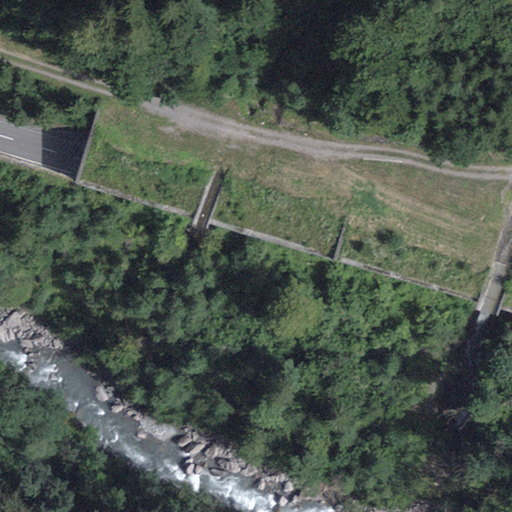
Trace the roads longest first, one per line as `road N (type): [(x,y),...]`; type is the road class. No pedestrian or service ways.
road 1 (secondary): [(0,134),(511,286)]
road 2 (track): [(0,54),(277,142),(511,173)]
